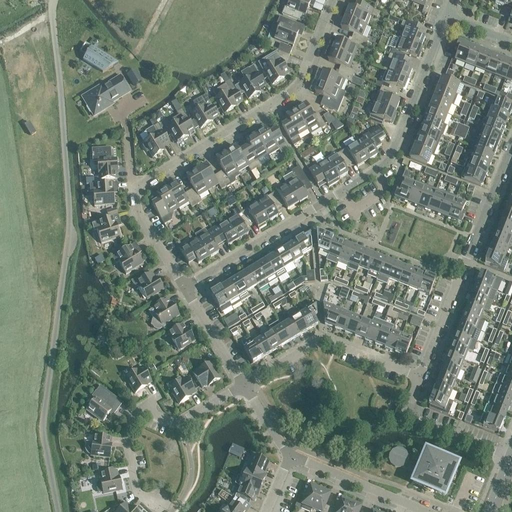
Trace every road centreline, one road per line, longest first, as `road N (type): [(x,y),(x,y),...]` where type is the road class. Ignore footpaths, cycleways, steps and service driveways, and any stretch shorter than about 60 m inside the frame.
road 1 (unclassified): [(57,511),(42,422),(69,237),(51,10)]
road 2 (residential): [(184,286),(389,161),(446,16)]
road 3 (residential): [(134,187),(297,86),(332,0)]
road 4 (residential): [(418,376),(511,144)]
road 5 (residential): [(244,386),(322,340),(418,376)]
road 6 (residential): [(511,457),(407,414),(418,376)]
road 7 (residential): [(424,511),(289,455)]
